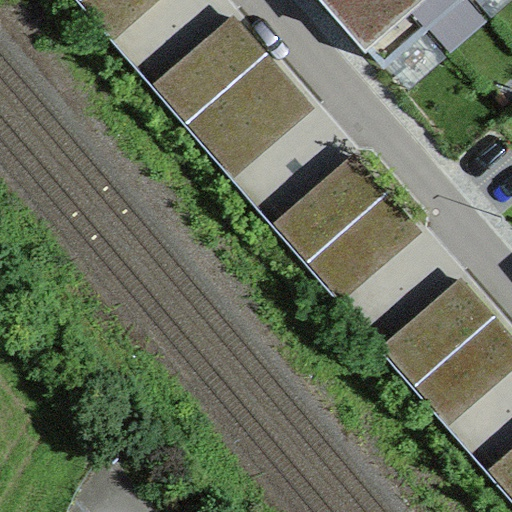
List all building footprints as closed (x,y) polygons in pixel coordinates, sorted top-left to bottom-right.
[(157,0),(79,0),(113,39),(157,0)] [(333,0),(387,58),(450,0),(333,0)] [(151,83),(186,123),(267,51),(233,12),(151,83)] [(314,104),(267,51),(186,123),(231,176),(314,104)] [(271,222),(305,261),(387,190),(352,151),(271,222)] [(422,229),(387,190),(305,261),(340,300),(422,229)] [(378,346),(412,385),(494,313),(460,274),(378,346)] [(511,366),(511,332),(494,313),(412,385),(446,424),(511,366)] [(511,445),(485,469),(511,499),(511,445)]
